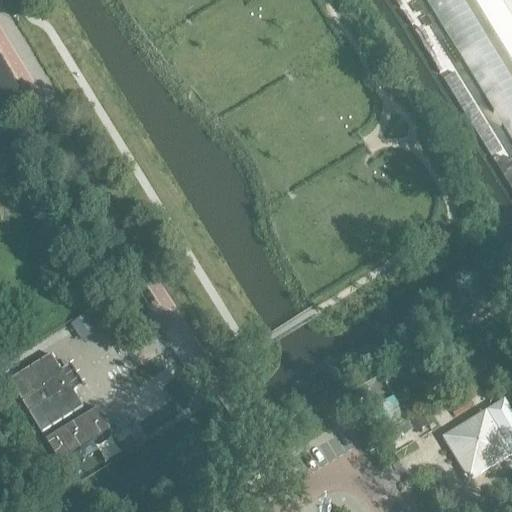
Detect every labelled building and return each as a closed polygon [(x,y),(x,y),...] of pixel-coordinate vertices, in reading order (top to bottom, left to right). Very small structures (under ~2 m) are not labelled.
[(511,0),(427,0),(511,134),(511,0)] [(0,122),(27,106),(0,60),(0,122)] [(83,409),(73,394),(51,357),(9,383),(41,435),(83,409)] [(443,439),(460,468),(482,473),(511,455),(511,415),(503,402),(443,439)] [(97,410),(45,442),(58,463),(77,451),(110,431),(97,410)]
